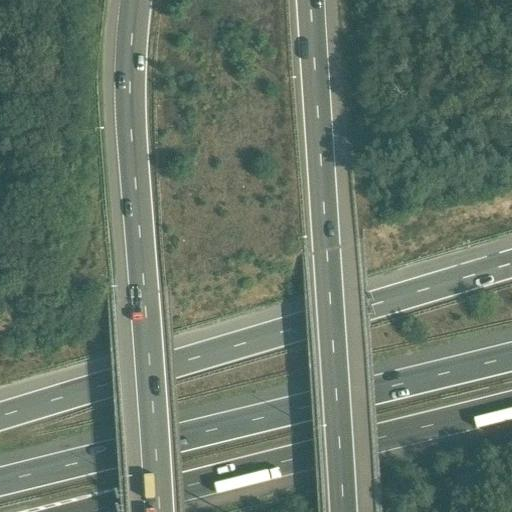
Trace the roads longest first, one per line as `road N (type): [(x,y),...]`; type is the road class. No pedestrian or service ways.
road 1 (motorway): [(511,263),(0,418)]
road 2 (motorway): [(511,357),(0,482)]
road 3 (motorway): [(135,0),(128,97),(157,511)]
road 4 (motorway): [(341,511),(311,0)]
road 5 (motorway): [(94,511),(511,407)]
